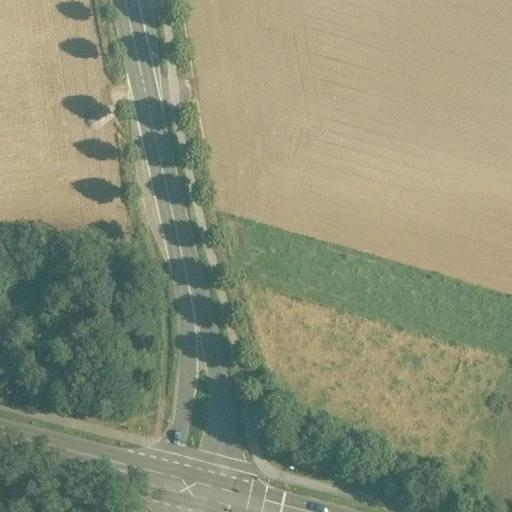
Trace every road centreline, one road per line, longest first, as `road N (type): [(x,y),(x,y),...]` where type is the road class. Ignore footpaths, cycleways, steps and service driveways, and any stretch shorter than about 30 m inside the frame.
road 1 (tertiary): [(198,488),(211,402),(207,335),(126,0)]
road 2 (secondary): [(0,442),(198,488)]
